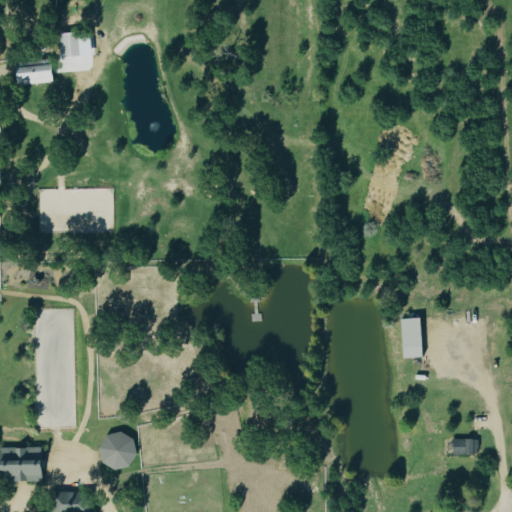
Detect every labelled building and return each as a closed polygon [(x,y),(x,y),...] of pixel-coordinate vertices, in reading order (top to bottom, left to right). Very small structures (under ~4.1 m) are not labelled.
[(64,33),(64,57),(82,57),(82,32),(64,33)] [(20,84),(55,83),(55,60),(19,62),(20,84)] [(406,358),(426,358),(425,318),(405,319),(406,358)] [(99,439),(107,465),(113,463),(116,471),(140,464),(130,430),(99,439)] [(480,455),(480,439),(456,440),(456,455),(480,455)] [(4,447),(4,481),(46,482),(46,448),(4,447)] [(94,511),(94,502),(88,502),(88,492),(55,493),(55,511),(72,511),(94,511)]
